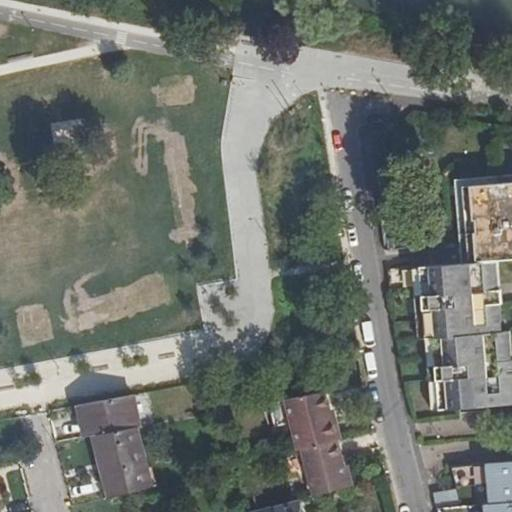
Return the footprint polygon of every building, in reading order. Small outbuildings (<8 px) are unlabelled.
[(511,171),(462,176),(468,259),(497,257),(511,256),(511,171)] [(502,328),(497,257),(468,259),(420,264),(425,335),(432,334),(502,328)] [(418,335),(425,335),(420,264),(412,265),(418,335)] [(511,360),(510,328),(502,328),(432,334),(438,407),(511,400),(511,360)] [(431,406),(438,407),(432,334),(425,335),(431,406)] [(300,448),(312,495),(347,487),(335,439),(340,437),(334,415),(329,416),(323,391),(265,402),(271,428),(290,424),(296,449),(300,448)] [(79,409),(84,436),(92,435),(133,427),(138,426),(133,399),(79,409)] [(149,486),(133,427),(92,435),(108,497),(149,486)] [(511,459),(485,461),(488,482),(511,480),(511,459)] [(511,480),(488,482),(489,502),(511,500),(511,480)] [(173,511),(170,496),(157,499),(159,511),(173,511)] [(301,511),(298,499),(272,506),(273,511),(301,511)] [(511,511),(511,500),(489,502),(483,503),(483,511),(511,511)]
